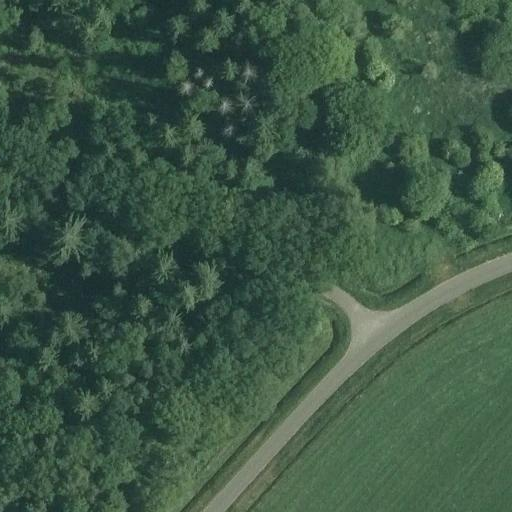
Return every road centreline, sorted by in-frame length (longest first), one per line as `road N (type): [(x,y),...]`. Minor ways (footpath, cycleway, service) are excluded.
road 1 (unclassified): [(384,332),(333,289),(0,188)]
road 2 (unclassified): [(384,332),(214,511)]
road 3 (unclassified): [(511,264),(427,302),(384,332)]
